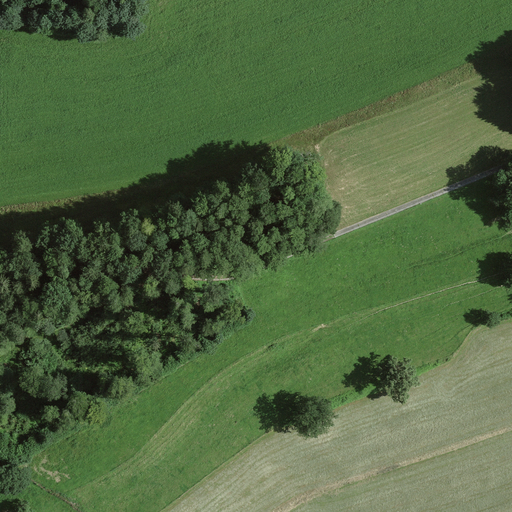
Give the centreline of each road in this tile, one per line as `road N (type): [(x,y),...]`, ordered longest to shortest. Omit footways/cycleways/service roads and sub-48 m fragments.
road 1 (track): [(0,278),(130,269),(225,278),(511,166)]
road 2 (track): [(0,360),(83,319),(130,269)]
